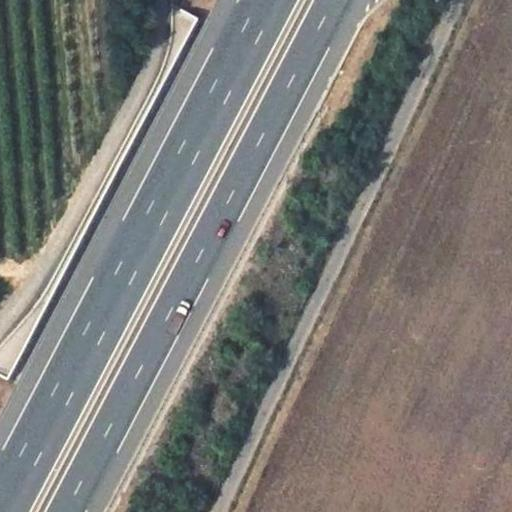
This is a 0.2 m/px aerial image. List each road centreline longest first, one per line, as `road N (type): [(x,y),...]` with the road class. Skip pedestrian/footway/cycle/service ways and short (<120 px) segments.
road 1 (motorway): [(70,511),(340,0)]
road 2 (motorway): [(271,0),(3,511)]
